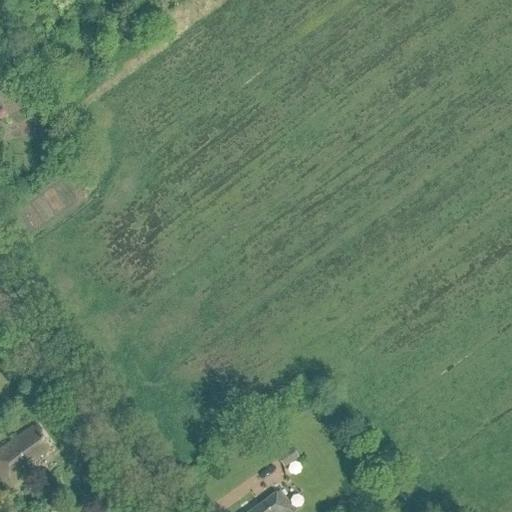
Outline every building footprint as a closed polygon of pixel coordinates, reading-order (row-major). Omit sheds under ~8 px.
[(1,61),(0,62),(0,82),(11,74),(1,61)] [(33,429),(0,452),(0,477),(3,482),(11,493),(29,480),(22,469),(48,450),(33,429)] [(284,470),(298,459),(290,449),(276,459),(284,470)] [(393,496),(400,506),(408,501),(400,491),(393,496)] [(293,511),(280,493),(253,511),(293,511)]
